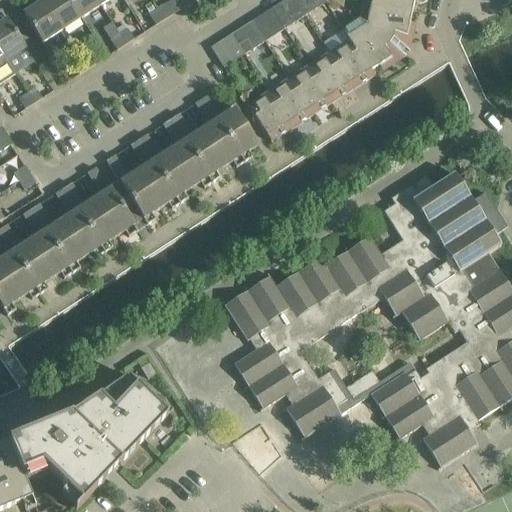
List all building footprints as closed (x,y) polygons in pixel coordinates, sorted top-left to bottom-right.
[(23,15),(42,44),(62,31),(41,0),(37,0),(32,4),(34,7),(23,15)] [(41,0),(62,31),(81,19),(68,0),(41,0)] [(68,0),(81,19),(100,6),(96,0),(68,0)] [(172,0),(165,5),(157,10),(164,21),(172,15),(183,8),(178,0),(172,0)] [(293,0),(285,0),(271,10),(284,30),(305,16),(293,0)] [(323,0),(293,0),(305,16),(325,3),(323,0)] [(363,0),(363,1),(411,11),(414,0),(420,2),(419,0),(363,0)] [(370,72),(371,71),(379,66),(382,71),(394,63),(393,62),(405,55),(408,51),(411,37),(412,37),(415,24),(409,22),(411,11),(363,1),(359,20),(342,31),(348,41),(349,41),(370,72)] [(150,4),(145,7),(149,14),(154,10),(150,4)] [(155,26),(164,21),(157,10),(156,10),(148,15),(155,26)] [(271,10),(251,23),(264,43),(284,30),(271,10)] [(0,53),(6,62),(26,49),(7,20),(0,24),(0,53)] [(264,43),(251,23),(231,35),(244,56),(264,43)] [(118,35),(126,30),(124,26),(116,31),(118,35)] [(126,30),(118,35),(125,46),(134,40),(127,29),(126,30)] [(117,51),(125,46),(118,35),(110,40),(117,51)] [(210,49),(223,69),(244,56),(231,35),(210,49)] [(354,89),(365,82),(374,76),(371,71),(370,72),(349,41),(348,41),(329,54),(350,85),(350,84),(354,89)] [(0,84),(15,76),(6,62),(0,53),(0,84)] [(88,54),(80,60),(87,70),(95,65),(88,54)] [(329,54),(308,67),(329,98),(330,98),(333,103),(354,89),(350,84),(350,85),(329,54)] [(79,76),(87,70),(80,60),(72,65),(79,76)] [(310,111),(313,116),(333,103),(330,98),(329,98),(308,67),(288,80),(309,111),(310,111)] [(288,80),(268,93),(288,124),(289,124),(293,129),(313,116),(310,111),(309,111),(288,80)] [(35,89),(27,94),(33,105),(42,99),(35,89)] [(268,93),(247,107),(270,143),(293,129),(289,124),(288,124),(268,93)] [(25,110),(33,105),(27,94),(18,99),(25,110)] [(211,94),(203,99),(214,116),(222,111),(211,94)] [(203,99),(194,105),(205,122),(214,116),(203,99)] [(235,111),(218,122),(244,163),(252,158),(249,153),(257,147),(235,111)] [(179,115),(171,120),(181,137),(190,132),(179,115)] [(173,142),(181,137),(171,120),(162,126),(173,142)] [(244,163),(218,122),(201,133),(224,168),(232,163),(236,168),(244,163)] [(201,133),(185,143),(212,184),(220,179),(216,173),(224,168),(201,133)] [(147,136),(138,141),(149,158),(158,152),(147,136)] [(0,152),(11,145),(5,137),(0,140),(0,152)] [(138,141),(130,146),(141,163),(149,158),(138,141)] [(212,184),(185,143),(169,153),(192,189),(200,184),(204,189),(212,184)] [(169,153),(153,164),(180,205),(188,200),(184,194),(192,189),(169,153)] [(114,156),(106,162),(117,179),(125,173),(114,156)] [(180,205),(153,164),(137,174),(160,210),(168,205),(171,210),(180,205)] [(30,175),(24,167),(13,174),(19,182),(30,175)] [(95,169),(87,174),(98,191),(106,186),(95,169)] [(137,174),(120,185),(142,220),(146,227),(148,226),(148,225),(155,221),(152,215),(160,210),(137,174)] [(326,268),(321,261),(277,290),(270,279),(225,308),(247,343),(249,341),(256,351),(231,367),(260,413),(285,397),(292,406),(286,410),(305,439),(341,416),(368,399),(372,396),(385,417),(382,420),(382,421),(386,419),(400,440),(396,442),(397,443),(422,427),(428,437),(419,443),(420,444),(424,441),(441,468),(437,471),(438,472),(477,446),(469,433),(480,426),(478,422),(499,409),(501,412),(502,412),(500,408),(511,400),(511,292),(500,274),(503,272),(502,271),(499,273),(488,255),(501,247),(494,237),(502,232),(507,229),(496,211),(485,194),(472,202),(454,174),(433,188),(426,177),(390,200),(394,206),(383,213),(402,242),(381,256),(370,239),(326,268)] [(30,175),(19,182),(24,191),(35,184),(30,175)] [(82,201),(71,184),(63,189),(74,206),(82,201)] [(142,220),(120,185),(111,191),(133,226),(142,220)] [(63,189),(55,195),(65,212),(74,206),(63,189)] [(111,191),(94,202),(117,238),(125,233),(128,238),(136,233),(136,234),(138,232),(133,226),(111,191)] [(117,238),(94,202),(78,212),(104,254),(112,248),(109,243),(117,238)] [(39,205),(31,210),(42,227),(50,222),(39,205)] [(42,227),(31,210),(22,216),(33,233),(42,227)] [(78,212),(61,223),(85,259),(93,253),(96,259),(104,254),(78,212)] [(85,259),(61,223),(45,233),(72,274),(80,269),(77,264),(85,259)] [(18,243),(7,226),(0,230),(0,233),(9,248),(18,243)] [(0,233),(0,252),(1,253),(9,248),(0,233)] [(45,233),(29,244),(52,279),(60,274),(64,280),(72,274),(45,233)] [(52,279),(29,244),(13,254),(40,295),(48,290),(44,285),(52,279)] [(13,254),(0,262),(0,269),(20,300),(28,295),(32,300),(40,295),(13,254)] [(0,269),(0,306),(7,317),(16,311),(12,305),(20,300),(0,269)] [(155,375),(149,364),(141,369),(148,380),(155,375)] [(168,415),(145,393),(129,378),(128,377),(72,415),(69,416),(70,417),(120,465),(168,415)] [(58,421),(34,431),(9,441),(26,483),(50,473),(82,503),(75,510),(76,511),(110,475),(120,465),(70,417),(69,416),(58,421)] [(9,441),(0,444),(0,511),(33,498),(26,483),(9,441)]
